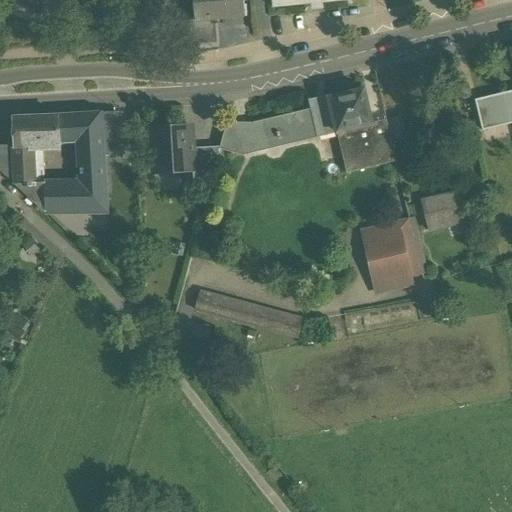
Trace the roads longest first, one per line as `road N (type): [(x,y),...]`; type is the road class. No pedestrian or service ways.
road 1 (secondary): [(511,20),(265,76),(200,83)]
road 2 (secondary): [(0,104),(178,94),(200,83)]
road 3 (secondary): [(200,83),(100,71),(0,80)]
road 4 (track): [(281,511),(161,362)]
